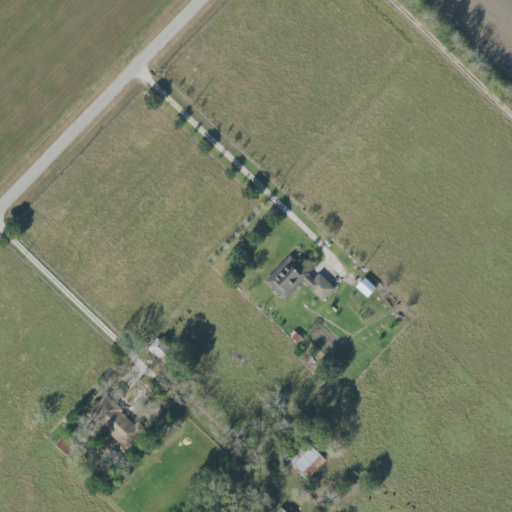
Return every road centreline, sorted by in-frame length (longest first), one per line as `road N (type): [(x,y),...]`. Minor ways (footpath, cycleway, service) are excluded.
road 1 (residential): [(140,62),(411,372)]
road 2 (residential): [(3,203),(238,464)]
road 3 (residential): [(0,206),(200,0)]
road 4 (residential): [(395,0),(511,112)]
